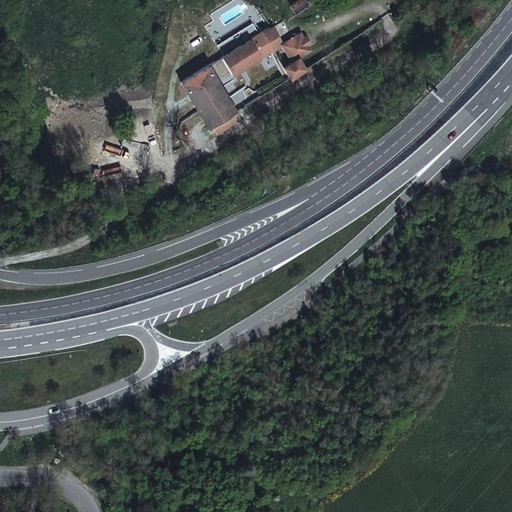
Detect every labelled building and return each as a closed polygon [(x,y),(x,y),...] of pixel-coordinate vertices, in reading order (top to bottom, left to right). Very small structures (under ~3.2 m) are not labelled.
[(302,0),(289,9),(292,15),(306,7),(302,0)] [(215,48),(222,59),(257,37),(250,26),(215,48)] [(269,29),(259,36),(271,54),(278,49),(281,47),(269,29)] [(222,59),(220,60),(232,78),(271,54),(259,36),(257,37),(222,59)] [(281,47),(278,49),(289,67),(297,62),(310,54),(299,36),(281,47)] [(290,81),(304,71),(297,62),(289,67),(283,70),(290,81)] [(179,86),(210,131),(212,130),(231,118),(236,115),(206,70),(179,86)] [(236,125),(231,118),(212,130),(217,137),(236,125)]
